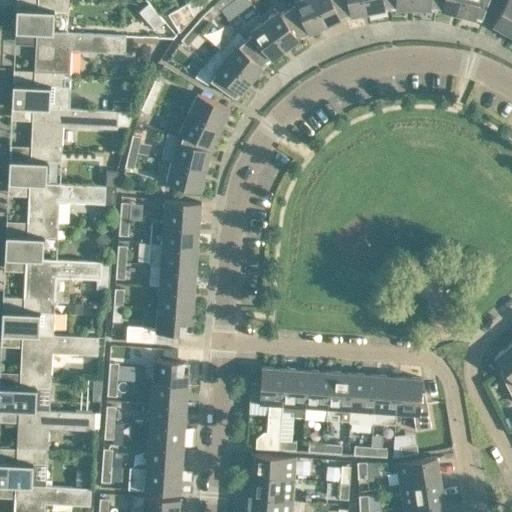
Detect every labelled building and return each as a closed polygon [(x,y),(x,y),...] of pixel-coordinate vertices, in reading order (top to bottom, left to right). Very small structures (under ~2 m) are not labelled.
[(53,32),(53,31),(54,9),(68,10),(68,0),(37,0),(37,7),(16,6),(15,30),(36,31),(53,32)] [(178,7),(187,22),(199,8),(207,2),(206,0),(186,0),(185,1),(186,3),(178,7)] [(231,0),(217,0),(214,4),(219,11),(230,1),(231,0)] [(282,0),(287,7),(304,35),(325,26),(313,0),(282,0)] [(313,0),(325,26),(345,16),(340,0),(313,0)] [(340,0),(345,16),(368,12),(365,0),(340,0)] [(365,0),(368,12),(390,8),(389,0),(365,0)] [(389,0),(390,8),(413,8),(413,0),(389,0)] [(413,0),(413,8),(436,9),(436,0),(413,0)] [(436,0),(436,9),(458,14),(461,0),(436,0)] [(461,0),(458,14),(481,19),(487,0),(461,0)] [(511,0),(505,0),(492,24),(511,35),(511,33),(511,0)] [(149,2),(139,11),(155,29),(165,20),(149,2)] [(214,4),(203,14),(192,26),(199,32),(210,20),(219,11),(214,4)] [(168,13),(179,31),(187,22),(178,7),(168,13)] [(280,11),(278,9),(264,19),(285,48),(304,35),(287,7),(280,11)] [(251,32),(245,38),(267,62),(285,48),(264,19),(250,30),(251,32)] [(181,39),(188,45),(199,32),(192,26),(181,39)] [(53,32),(36,31),(34,69),(70,71),(71,50),(125,52),(126,34),(53,31),(53,32)] [(236,42),(225,55),(252,79),(267,62),(245,38),(239,44),(236,42)] [(252,79),(225,55),(218,49),(194,76),(207,82),(210,78),(237,97),(252,79)] [(50,106),(69,107),(70,71),(34,69),(34,83),(13,82),(12,106),(33,107),(33,106),(50,107),(50,106)] [(163,82),(155,78),(148,93),(157,96),(163,82)] [(230,107),(197,92),(188,111),(221,127),(230,107)] [(163,116),(168,106),(155,100),(157,96),(148,93),(141,108),(149,112),(150,110),(163,116)] [(63,125),(118,128),(118,125),(129,125),(134,110),(69,107),(50,106),(50,107),(33,106),(33,107),(31,145),(62,146),(63,125)] [(179,131),(183,133),(182,137),(210,147),(210,146),(211,146),(221,127),(188,111),(179,131)] [(161,158),(171,160),(206,169),(211,148),(210,147),(182,137),(167,132),(161,158)] [(132,133),(128,151),(137,153),(141,136),(132,133)] [(29,182),(46,183),(46,182),(47,160),(61,161),(62,146),(31,145),(30,158),(9,157),(8,181),(29,182)] [(125,166),(134,168),(137,153),(128,151),(125,166)] [(166,181),(201,190),(206,169),(171,160),(166,181)] [(106,169),(106,185),(116,185),(118,170),(106,169)] [(59,200),(114,203),(116,185),(106,185),(46,182),(46,183),(29,182),(27,220),(58,222),(59,200)] [(165,198),(163,220),(200,223),(201,201),(165,198)] [(121,201),(120,217),(129,218),(130,201),(121,201)] [(119,234),(128,235),(129,218),(120,217),(119,234)] [(152,219),(150,241),(198,244),(200,223),(163,220),(152,219)] [(43,258),(43,257),(44,236),(58,236),(58,222),(27,220),(27,234),(6,233),(5,257),(26,258),(26,257),(43,258)] [(149,262),(160,263),(196,266),(198,244),(150,241),(149,262)] [(127,245),(118,244),(117,260),(126,261),(127,245)] [(24,296),(69,298),(69,277),(97,278),(96,287),(108,287),(111,261),(43,257),(43,258),(26,257),(26,258),(24,296)] [(115,277),(125,278),(126,261),(117,260),(115,277)] [(159,285),(195,288),(196,266),(160,263),(159,285)] [(157,307),(193,309),(195,288),(159,285),(157,307)] [(124,288),(115,287),(114,304),(123,304),(124,288)] [(39,333),(53,334),(54,312),(55,300),(68,300),(69,298),(24,296),(23,309),(2,308),(1,332),(22,333),(39,334),(39,333)] [(112,320),(122,321),(123,304),(114,304),(112,320)] [(186,331),(192,331),(193,309),(157,307),(156,327),(127,324),(126,339),(155,341),(155,330),(186,332),(186,331)] [(98,354),(98,336),(53,334),(39,333),(39,334),(22,333),(20,371),(51,373),(52,352),(98,354)] [(511,341),(494,357),(503,367),(500,370),(511,394),(511,341)] [(153,357),(152,381),(188,383),(190,361),(184,361),(184,359),(153,357)] [(109,361),(108,378),(117,378),(118,374),(126,375),(127,362),(109,361)] [(257,435),(256,443),(255,446),(279,448),(280,439),(279,439),(281,410),(282,410),(285,367),(261,366),(260,382),(251,381),(249,401),(268,402),(266,430),(262,430),(257,435)] [(308,369),(285,367),(282,410),(291,411),(291,415),(304,416),(304,405),(305,405),(308,369)] [(330,370),(308,369),(305,405),(304,405),(304,416),(304,417),(327,419),(327,413),(328,407),(330,370)] [(337,414),(337,419),(349,420),(350,408),(351,408),(353,372),(330,370),(328,407),(327,413),(337,414)] [(37,387),(51,388),(51,373),(20,371),(20,385),(0,383),(0,408),(18,409),(18,408),(36,409),(36,408),(37,387)] [(350,408),(349,420),(372,422),(373,410),(376,374),(353,372),(351,408),(350,408)] [(373,410),(372,422),(395,423),(395,411),(396,411),(399,375),(376,374),(373,410)] [(421,391),(422,377),(399,375),(396,411),(413,413),(416,428),(431,426),(425,391),(421,391)] [(93,378),(92,399),(100,399),(101,378),(93,378)] [(116,395),(117,378),(108,378),(107,394),(116,395)] [(188,383),(152,381),(150,402),(186,405),(188,383)] [(185,427),(186,405),(150,402),(149,424),(185,427)] [(116,405),(106,404),(105,421),(114,421),(116,405)] [(94,429),(95,411),(92,411),(80,410),(36,408),(36,409),(18,408),(18,409),(17,447),(48,448),(49,427),(94,429)] [(104,437),(113,438),(114,421),(105,421),(104,437)] [(147,446),(183,448),(185,427),(149,424),(147,446)] [(296,440),(280,439),(279,448),(296,449),(296,440)] [(309,441),(308,450),(325,451),(325,442),(309,441)] [(341,452),(342,443),(325,442),(325,451),(341,452)] [(401,455),(418,452),(416,443),(400,445),(401,455)] [(354,444),(354,453),(370,454),(371,445),(354,444)] [(387,456),(387,446),(371,445),(370,454),(387,456)] [(146,467),(182,470),(183,448),(147,446),(146,467)] [(0,459),(0,483),(15,484),(32,485),(32,484),(33,462),(47,463),(48,448),(17,447),(16,460),(0,459)] [(103,447),(102,464),(111,465),(112,448),(103,447)] [(256,469),(256,474),(294,477),(295,455),(255,452),(254,468),(256,469)] [(416,459),(396,462),(400,483),(440,476),(438,465),(435,466),(434,457),(436,456),(436,455),(416,459)] [(379,475),(377,461),(366,462),(366,460),(357,461),(358,478),(367,477),(379,475)] [(101,480),(110,481),(111,465),(102,464),(101,480)] [(341,464),(340,480),(349,481),(351,465),(341,464)] [(180,492),(182,470),(146,467),(144,489),(180,492)] [(294,477),(256,474),(253,474),(252,490),(255,490),(254,496),(292,499),(294,477)] [(440,476),(400,483),(404,505),(441,498),(441,499),(443,499),(441,487),(439,487),(438,478),(440,478),(440,476)] [(339,497),(348,498),(349,481),(340,480),(339,497)] [(91,505),(91,487),(32,484),(32,485),(15,484),(13,511),(44,511),(45,503),(91,505)] [(368,494),(359,494),(360,511),(369,510),(368,494)] [(144,495),(142,511),(178,511),(180,497),(144,495)] [(291,511),(292,499),(254,496),(252,496),(251,511),(253,511),(291,511)] [(100,497),(98,511),(107,511),(109,498),(100,497)] [(441,498),(404,505),(404,511),(445,511),(445,508),(443,509),(441,499),(441,498)]
